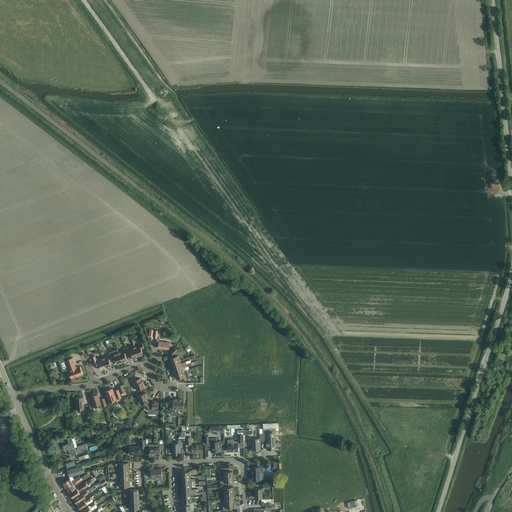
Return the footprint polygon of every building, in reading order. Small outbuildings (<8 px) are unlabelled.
[(137,345),(135,346),(138,357),(142,355),(142,354),(143,354),(141,349),(144,348),(142,341),(137,343),(137,345)] [(158,344),(158,348),(169,349),(169,342),(159,341),(156,341),(156,344),(158,344)] [(138,357),(135,346),(132,348),(131,346),(126,347),(128,353),(131,352),(133,358),(138,356),(138,357)] [(125,354),(128,353),(126,347),(121,349),(122,351),(119,352),(122,363),(123,362),(122,362),(127,360),(125,354)] [(169,358),(171,363),(180,360),(179,357),(181,356),(180,354),(176,350),(177,349),(175,347),(170,352),(173,354),(174,353),(175,355),(176,356),(169,358)] [(122,363),(119,352),(118,349),(110,352),(110,353),(112,359),(115,358),(117,364),(118,363),(119,364),(122,363)] [(110,360),(112,359),(110,353),(105,355),(106,357),(103,358),(107,368),(110,367),(110,366),(112,366),(110,360)] [(107,368),(103,358),(100,359),(99,356),(95,357),(95,355),(92,356),(94,362),(97,361),(98,361),(101,370),(102,369),(103,370),(107,368)] [(76,365),(73,357),(66,360),(65,358),(59,361),(63,372),(69,370),(71,378),(72,378),(73,378),(75,378),(75,377),(83,374),(80,366),(76,367),(75,365),(76,365)] [(173,368),(186,364),(185,362),(181,363),(180,360),(171,363),(173,368)] [(186,364),(173,368),(175,373),(175,374),(183,371),(186,370),(185,367),(187,366),(186,364)] [(175,373),(174,374),(175,378),(176,378),(176,379),(181,377),(182,380),(188,378),(190,378),(189,375),(187,370),(184,371),(183,371),(175,374),(175,373)] [(135,386),(136,386),(137,390),(145,387),(143,381),(141,381),(140,378),(133,381),(135,386)] [(112,388),(105,391),(109,402),(111,406),(118,404),(116,399),(121,397),(118,389),(115,390),(115,391),(114,392),(112,388)] [(144,408),(148,401),(146,400),(146,399),(148,398),(146,393),(138,395),(139,401),(138,401),(139,405),(142,406),(144,407),(144,408)] [(98,394),(91,396),(94,406),(94,409),(103,406),(106,405),(104,398),(101,399),(100,400),(98,394)] [(75,409),(85,408),(84,397),(75,397),(76,405),(75,405),(75,409)] [(178,414),(178,409),(178,398),(178,399),(173,399),(173,404),(170,404),(170,411),(171,411),(171,414),(178,414)] [(182,398),(178,398),(178,409),(181,409),(181,411),(187,411),(187,404),(184,404),(184,399),(182,399),(182,398)] [(151,403),(148,401),(144,408),(148,411),(152,411),(152,414),(158,414),(158,411),(158,401),(152,401),(152,403),(151,403)] [(260,450),(260,441),(263,441),(263,428),(260,428),(260,438),(251,439),(252,450),(260,450)] [(266,437),(266,435),(266,428),(263,428),(264,441),(266,441),(267,449),(275,449),(274,443),(275,443),(275,437),(266,437)] [(74,447),(72,439),(71,436),(68,438),(70,444),(63,446),(64,450),(69,449),(70,452),(71,455),(76,454),(76,452),(87,448),(85,444),(74,447)] [(217,438),(208,438),(208,442),(211,442),(211,452),(219,451),(219,441),(217,441),(217,438)] [(163,450),(163,440),(160,440),(160,443),(154,443),(155,447),(154,447),(155,455),(160,455),(160,450),(163,450)] [(228,451),(238,451),(237,442),(234,443),(234,440),(228,440),(228,443),(227,443),(228,451)] [(168,449),(168,452),(169,453),(172,453),(180,453),(180,443),(172,443),(172,448),(168,449)] [(155,455),(154,447),(151,447),(151,444),(146,444),(146,451),(149,451),(149,455),(155,455)] [(202,444),(192,444),(192,452),(203,452),(202,444)] [(69,477),(72,476),(85,472),(82,465),(67,470),(69,477)] [(253,480),(255,480),(255,481),(258,481),(258,480),(260,479),(260,472),(263,472),(263,467),(252,467),(253,480)] [(157,479),(156,468),(151,468),(151,472),(148,472),(148,479),(153,479),(153,480),(157,479)] [(162,468),(156,468),(157,479),(160,479),(165,479),(165,471),(162,471),(162,468)] [(228,471),(228,468),(220,468),(220,471),(220,476),(235,475),(235,474),(233,474),(233,470),(228,471)] [(236,478),(235,475),(220,476),(224,476),(224,481),(222,481),(222,484),(228,484),(228,481),(234,481),(234,478),(236,478)] [(70,478),(63,483),(66,487),(78,479),(80,478),(79,476),(77,478),(74,480),(72,476),(69,477),(70,478)] [(78,479),(66,487),(69,492),(76,488),(75,486),(77,484),(77,483),(80,482),(82,480),(80,478),(78,479)] [(86,483),(70,493),(73,498),(80,493),(78,490),(80,489),(81,490),(87,485),(86,483)] [(86,490),(80,494),(73,499),(77,504),(86,497),(85,496),(88,493),(86,490)] [(90,496),(77,505),(80,509),(87,505),(93,501),(92,499),(90,496)] [(237,503),(237,501),(225,501),(225,507),(223,507),(223,510),(229,510),(229,506),(235,506),(235,503),(237,503)]
